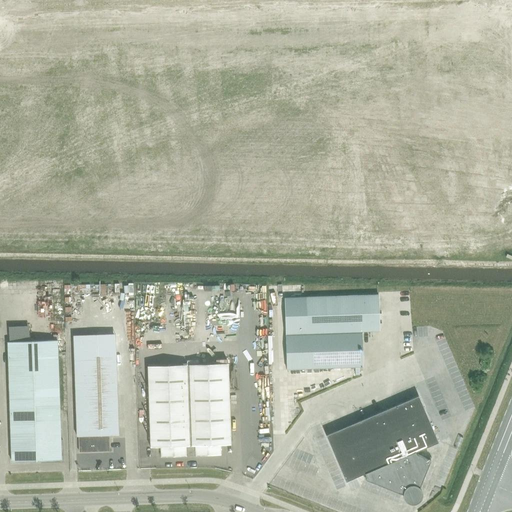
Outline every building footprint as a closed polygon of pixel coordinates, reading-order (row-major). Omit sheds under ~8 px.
[(104,32),(54,34),(56,90),(106,88),(104,32)] [(108,207),(108,237),(128,238),(128,208),(108,207)] [(126,305),(133,305),(132,284),(125,285),(126,305)] [(148,300),(148,287),(138,288),(139,301),(148,300)] [(378,295),(284,298),(287,370),(363,367),(361,332),(379,331),(378,295)] [(149,336),(153,344),(159,341),(156,333),(149,336)] [(57,340),(7,342),(11,462),(61,460),(57,340)] [(78,436),(79,452),(109,451),(109,435),(118,435),(116,349),(74,351),(76,436),(78,436)] [(228,364),(147,366),(150,447),(160,446),(160,457),(186,456),(186,452),(195,452),(195,456),(220,455),(220,444),(230,444),(228,364)] [(326,435),(345,482),(365,474),(366,477),(365,480),(401,494),(402,494),(403,496),(403,499),(405,501),(407,502),(409,504),(411,504),(414,504),(416,503),(418,502),(420,500),(421,498),(422,496),(422,493),(421,491),(420,489),(419,487),(420,486),(430,460),(416,454),(415,452),(438,442),(418,396),(326,435)] [(295,403),(289,406),(294,416),(300,414),(295,403)] [(240,404),(240,425),(249,425),(249,404),(240,404)]
